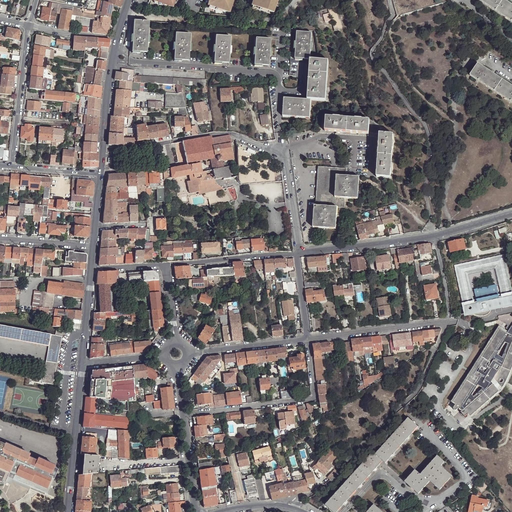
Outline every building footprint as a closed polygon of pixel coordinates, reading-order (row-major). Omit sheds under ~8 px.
[(110,18),(113,5),(108,3),(104,2),(101,1),(100,0),(98,0),(96,11),(85,9),(84,14),(94,16),(98,16),(101,17),(110,18)] [(147,0),(171,8),(173,0),(147,0)] [(209,0),(207,6),(230,13),(233,0),(209,0)] [(253,0),(251,6),(274,14),(278,0),(253,0)] [(511,5),(504,0),(478,0),(511,22),(511,5)] [(52,6),(53,3),(50,3),(49,9),(43,8),(41,19),(49,21),(51,11),(52,6)] [(72,16),(74,7),(59,4),(58,7),(57,13),(61,14),(59,26),(58,29),(68,31),(69,28),(72,16)] [(80,12),(80,9),(74,7),(72,16),(76,16),(79,17),(79,15),(81,15),(81,14),(79,14),(80,12)] [(51,11),(49,21),(55,22),(56,19),(57,13),(51,11)] [(332,20),(329,12),(323,14),(326,22),(332,20)] [(108,35),(110,18),(101,17),(101,23),(97,22),(93,21),(92,33),(108,35)] [(149,22),(134,21),(132,43),(132,52),(147,52),(149,22)] [(7,29),(6,38),(12,39),(18,40),(19,40),(20,33),(19,31),(7,29)] [(312,33),(297,32),(296,59),(310,60),(310,59),(312,33)] [(175,33),(174,60),(189,61),(190,34),(175,33)] [(35,44),(48,47),(48,45),(47,45),(48,37),(36,35),(35,44)] [(215,36),(214,62),(229,63),(231,37),(215,36)] [(85,47),(86,38),(74,37),(73,50),(84,51),(85,47)] [(97,47),(98,39),(86,38),(85,47),(100,48),(99,54),(98,58),(100,58),(101,52),(102,48),(101,48),(101,47),(97,47)] [(256,38),(254,65),(269,66),(271,39),(256,38)] [(111,40),(98,39),(97,47),(101,47),(101,48),(102,48),(101,52),(109,53),(111,40)] [(59,49),(62,49),(63,45),(69,46),(69,42),(57,40),(56,44),(59,44),(58,49),(59,49)] [(48,58),(49,58),(50,48),(35,45),(33,55),(48,58)] [(48,58),(33,55),(32,67),(43,69),(49,70),(50,62),(48,62),(48,58)] [(308,100),(311,100),(329,101),(330,87),(327,87),(329,60),(310,59),(310,60),(308,100)] [(105,71),(107,62),(97,61),(96,69),(102,70),(105,71)] [(511,86),(500,78),(496,76),(492,73),(487,70),(478,63),(470,75),(484,85),(488,87),(492,90),(511,103),(511,86)] [(43,69),(32,67),(31,77),(53,80),(58,80),(58,75),(53,74),(53,76),(47,75),(47,73),(43,73),(43,70),(43,69)] [(85,84),(89,85),(100,87),(102,70),(96,69),(83,67),(82,76),(81,84),(85,84)] [(115,80),(117,81),(119,81),(134,82),(135,75),(135,70),(122,68),(121,72),(116,71),(115,80)] [(0,86),(10,88),(11,88),(13,88),(15,76),(3,74),(0,74),(0,77),(1,76),(2,76),(1,85),(0,85),(0,86)] [(144,83),(175,85),(180,85),(185,85),(201,87),(205,87),(205,86),(205,80),(193,79),(135,75),(134,82),(139,82),(144,83)] [(53,80),(31,77),(30,89),(41,90),(50,91),(51,87),(53,80)] [(119,81),(118,90),(139,91),(139,82),(134,82),(119,81)] [(101,100),(102,87),(100,87),(89,85),(87,97),(101,100)] [(0,86),(0,94),(9,95),(10,88),(0,86)] [(219,89),(220,102),(231,101),(230,90),(234,90),(234,94),(243,94),(243,87),(229,87),(229,89),(219,89)] [(262,88),(252,89),(252,94),(253,102),(258,102),(263,101),(262,88)] [(65,93),(50,91),(41,90),(40,99),(64,102),(64,101),(65,93)] [(115,90),(114,107),(134,108),(135,107),(136,93),(139,93),(139,91),(118,90),(115,90)] [(165,108),(181,108),(185,108),(184,102),(182,95),(182,93),(181,92),(177,93),(176,93),(166,92),(165,108)] [(80,96),(80,95),(74,94),(65,93),(64,101),(78,103),(78,104),(79,104),(80,96)] [(84,97),(80,96),(79,104),(79,108),(85,109),(86,105),(88,105),(88,109),(100,112),(101,100),(87,97),(84,97)] [(308,100),(284,98),(283,117),(310,118),(311,100),(308,100)] [(27,111),(46,112),(46,110),(40,110),(40,102),(28,101),(27,111)] [(211,120),(211,114),(210,110),(207,111),(206,106),(206,105),(205,105),(204,102),(195,103),(193,104),(193,106),(198,122),(211,120)] [(72,106),(73,104),(64,103),(62,112),(68,113),(69,106),(72,106)] [(262,104),(262,103),(258,103),(258,106),(255,106),(256,112),(259,112),(259,110),(266,109),(265,104),(264,104),(262,104)] [(114,107),(113,116),(124,117),(124,118),(128,119),(128,118),(129,110),(134,110),(134,108),(114,107)] [(99,118),(100,112),(88,109),(85,109),(79,108),(78,114),(82,115),(84,115),(99,118)] [(0,109),(0,116),(1,116),(8,117),(8,115),(10,115),(10,111),(0,109)] [(99,126),(99,118),(84,115),(83,125),(86,125),(99,126)] [(187,132),(188,136),(192,135),(190,127),(187,115),(184,115),(185,118),(183,118),(183,117),(172,117),(172,126),(174,126),(174,127),(184,127),(185,127),(185,132),(187,131),(187,132)] [(262,125),(269,124),(268,115),(261,116),(262,125)] [(111,116),(110,133),(125,134),(132,134),(137,135),(137,126),(136,124),(136,123),(130,123),(129,128),(124,127),(124,125),(124,118),(124,117),(113,116),(111,116)] [(137,126),(137,135),(137,141),(148,139),(146,124),(146,121),(146,116),(143,116),(143,125),(137,126)] [(369,133),(379,134),(380,127),(369,126),(370,120),(326,117),(325,131),(369,134),(369,133)] [(146,124),(148,139),(158,138),(156,125),(152,126),(152,124),(151,125),(151,126),(148,127),(147,124),(147,122),(146,121),(146,124)] [(9,123),(0,122),(0,125),(0,133),(7,134),(9,123)] [(98,135),(99,126),(86,125),(86,129),(80,128),(80,124),(77,124),(77,128),(76,134),(81,134),(98,135)] [(167,124),(156,125),(158,138),(169,136),(167,124)] [(22,127),(21,138),(27,138),(27,141),(32,141),(34,129),(31,128),(31,125),(25,125),(25,128),(22,127)] [(38,140),(52,141),(53,129),(39,128),(38,140)] [(53,129),(52,141),(63,143),(64,130),(53,129)] [(109,144),(122,145),(123,138),(123,135),(125,135),(125,134),(110,133),(109,144)] [(97,143),(98,135),(81,134),(81,136),(85,137),(85,143),(97,144),(97,143)] [(394,135),(379,134),(377,177),(391,178),(394,135)] [(182,141),(187,163),(211,158),(215,157),(215,155),(221,154),(222,160),(234,159),(232,149),(232,146),(231,140),(231,139),(230,138),(230,135),(212,139),(211,137),(182,141)] [(99,143),(97,143),(97,144),(85,143),(84,143),(84,148),(79,148),(79,147),(77,147),(77,142),(75,142),(74,151),(77,152),(79,152),(79,153),(80,153),(99,153),(99,143)] [(74,151),(64,150),(62,163),(73,164),(73,163),(74,151)] [(98,167),(99,153),(80,153),(80,159),(83,159),(83,168),(98,167)] [(215,157),(211,158),(211,160),(200,162),(202,172),(213,170),(215,179),(223,177),(223,179),(230,178),(228,166),(223,167),(222,160),(221,154),(215,155),(215,157)] [(200,162),(187,165),(169,169),(170,174),(172,174),(173,178),(190,175),(194,174),(195,179),(197,187),(198,192),(203,191),(203,189),(207,188),(207,189),(209,188),(209,190),(224,187),(219,185),(214,183),(215,180),(215,179),(213,170),(202,172),(200,162)] [(318,167),(314,227),(334,229),(335,216),(344,216),(344,211),(346,211),(346,210),(344,210),(345,198),(356,199),(357,177),(346,176),(347,169),(318,167)] [(163,170),(163,172),(164,181),(173,178),(172,174),(170,174),(169,169),(163,170)] [(163,172),(145,173),(146,191),(147,191),(147,186),(156,186),(157,191),(157,202),(165,202),(164,181),(163,172)] [(116,200),(129,199),(128,173),(109,174),(106,188),(106,192),(116,192),(116,189),(119,189),(119,194),(116,195),(116,200)] [(128,173),(129,199),(137,198),(137,188),(136,173),(128,173)] [(136,173),(137,188),(142,188),(142,193),(146,193),(146,191),(145,173),(136,173)] [(30,176),(21,175),(20,185),(20,186),(25,186),(29,186),(30,176)] [(41,177),(30,176),(29,186),(29,189),(32,189),(36,189),(40,190),(40,187),(41,177)] [(90,178),(73,176),(72,179),(75,180),(78,180),(77,184),(77,188),(77,191),(73,190),(71,190),(71,193),(71,195),(76,195),(89,197),(93,197),(94,185),(91,181),(90,181),(90,178)] [(51,178),(41,177),(40,187),(43,188),(50,188),(51,178)] [(233,200),(232,196),(233,195),(233,191),(229,191),(229,188),(224,188),(225,201),(233,200)] [(76,195),(71,195),(70,201),(70,202),(81,203),(84,203),(88,203),(89,197),(76,195)] [(57,200),(49,199),(48,206),(48,208),(56,209),(57,200)] [(105,200),(104,212),(117,211),(129,211),(129,208),(129,207),(127,207),(128,209),(126,209),(126,202),(129,202),(129,199),(116,200),(105,200)] [(66,201),(57,200),(56,209),(66,210),(66,201)] [(15,207),(8,207),(7,214),(7,215),(18,216),(19,208),(15,207)] [(129,212),(129,222),(138,221),(137,208),(129,208),(129,211),(129,212)] [(394,221),(391,214),(387,215),(386,210),(380,212),(381,217),(383,224),(394,221)] [(71,215),(71,213),(63,212),(53,211),(48,211),(47,218),(46,222),(46,223),(51,224),(52,220),(56,221),(57,213),(63,214),(63,215),(71,216),(71,215)] [(103,223),(117,222),(117,214),(117,211),(104,212),(103,223)] [(117,214),(117,222),(129,222),(129,212),(123,213),(122,214),(117,214)] [(32,222),(40,222),(40,217),(42,217),(42,215),(33,214),(33,216),(32,222)] [(383,224),(381,217),(381,219),(372,222),(374,233),(379,232),(377,226),(383,224)] [(90,227),(91,219),(76,218),(75,226),(90,227)] [(18,222),(17,232),(24,232),(25,222),(21,221),(21,219),(18,219),(18,222)] [(156,230),(166,229),(166,219),(156,219),(156,230)] [(374,233),(372,222),(364,224),(366,238),(367,238),(366,235),(374,233)] [(366,238),(364,224),(357,226),(360,240),(366,238)] [(65,227),(55,226),(49,226),(48,234),(53,235),(59,235),(60,232),(65,233),(65,228),(65,227)] [(89,237),(90,227),(75,226),(75,228),(75,232),(74,237),(88,238),(89,237)] [(136,239),(136,241),(145,241),(146,229),(146,228),(137,229),(136,239)] [(124,229),(118,230),(117,235),(114,235),(114,239),(116,239),(117,239),(120,238),(123,238),(128,238),(128,229),(124,229)] [(128,239),(136,239),(137,229),(128,229),(128,238),(128,239)] [(102,230),(101,239),(114,239),(114,235),(117,235),(118,230),(102,230)] [(461,239),(449,242),(451,252),(466,249),(463,239),(462,238),(461,238),(461,239)] [(101,239),(101,248),(115,248),(116,239),(114,239),(101,239)] [(252,251),(262,250),(263,250),(262,239),(251,240),(251,247),(252,251)] [(191,240),(182,241),(183,252),(192,252),(192,249),(191,240)] [(251,240),(250,240),(238,241),(239,248),(251,247),(251,240)] [(183,252),(182,241),(181,241),(181,243),(173,244),(173,253),(183,252)] [(144,245),(144,247),(143,259),(152,259),(152,253),(153,253),(153,242),(150,243),(149,243),(145,242),(144,245)] [(218,242),(201,243),(201,253),(219,252),(218,242)] [(429,243),(412,246),(414,260),(420,259),(420,255),(431,253),(429,243)] [(173,257),(173,255),(173,253),(173,244),(172,244),(171,245),(161,246),(161,251),(162,251),(163,257),(173,257)] [(399,247),(397,248),(398,254),(399,263),(414,261),(414,260),(412,246),(408,246),(409,249),(400,251),(399,247)] [(13,247),(6,247),(4,258),(9,259),(9,257),(12,257),(13,247)] [(21,248),(13,247),(12,257),(11,263),(19,263),(21,248)] [(28,249),(21,248),(19,263),(19,264),(24,264),(24,262),(27,262),(28,249)] [(101,248),(100,256),(120,255),(120,249),(118,249),(115,249),(115,248),(101,248)] [(36,249),(28,249),(27,262),(27,265),(34,266),(35,263),(35,259),(36,249)] [(43,250),(36,249),(35,259),(35,263),(42,264),(42,259),(43,256),(43,250)] [(85,254),(73,253),(69,253),(68,258),(66,258),(65,262),(70,262),(87,264),(87,256),(85,254)] [(125,255),(125,264),(134,263),(135,254),(125,255)] [(99,265),(125,264),(125,255),(123,255),(121,255),(120,255),(100,256),(99,265)] [(319,256),(317,256),(318,267),(318,271),(318,272),(331,271),(330,266),(327,266),(326,257),(329,257),(329,255),(323,255),(323,257),(320,257),(319,256)] [(388,255),(376,257),(377,270),(391,268),(388,255)] [(511,296),(511,294),(504,296),(503,294),(511,292),(503,255),(455,266),(463,303),(471,301),(472,303),(465,307),(466,310),(468,313),(472,315),(475,316),(479,316),(483,316),(486,314),(489,312),(491,308),(494,308),(501,307),(501,306),(511,303),(511,296)] [(317,256),(315,256),(315,258),(307,258),(308,268),(318,267),(317,256)] [(366,269),(364,257),(351,259),(353,271),(366,269)] [(265,268),(265,276),(273,276),(276,276),(274,259),(264,260),(265,268)] [(285,259),(274,259),(276,276),(277,275),(277,274),(277,272),(276,268),(286,267),(285,259)] [(414,260),(414,261),(418,282),(435,279),(434,274),(423,276),(421,263),(420,259),(414,260)] [(254,266),(256,269),(265,268),(264,260),(253,261),(254,266)] [(423,276),(434,274),(432,262),(432,261),(421,263),(423,276)] [(86,270),(87,264),(70,262),(69,269),(82,270),(86,270)] [(243,262),(232,262),(233,268),(234,275),(234,276),(245,275),(243,265),(243,262)] [(175,267),(176,278),(191,277),(189,265),(175,267)] [(62,268),(53,268),(53,276),(59,276),(61,276),(65,276),(82,276),(85,276),(86,270),(82,270),(69,269),(66,268),(62,268)] [(233,268),(207,269),(206,270),(207,277),(234,275),(233,268)] [(109,283),(112,283),(114,283),(116,283),(115,271),(98,272),(97,284),(99,284),(109,283)] [(148,281),(159,280),(158,275),(153,271),(118,274),(119,283),(130,282),(148,281)] [(207,277),(202,277),(192,277),(192,279),(193,288),(204,287),(204,280),(208,280),(208,277),(207,277)] [(160,295),(159,280),(148,281),(149,286),(150,298),(152,310),(162,309),(160,295)] [(15,309),(15,290),(14,290),(14,282),(0,281),(0,305),(1,306),(1,315),(15,316),(15,313),(19,313),(19,309),(15,309)] [(62,295),(63,284),(48,282),(47,290),(46,293),(54,294),(62,295)] [(83,299),(84,285),(64,282),(63,284),(62,295),(83,299)] [(101,312),(111,312),(109,283),(99,284),(101,312)] [(424,286),(426,299),(429,298),(430,299),(438,297),(437,289),(436,289),(435,284),(424,286)] [(334,286),(334,287),(335,296),(344,295),(343,286),(337,287),(337,286),(334,286)] [(305,290),(307,303),(326,301),(326,299),(324,291),(314,292),(313,290),(305,290)] [(33,307),(39,307),(41,292),(34,291),(32,307),(33,307)] [(49,308),(52,309),(54,294),(46,293),(43,292),(41,292),(39,307),(49,308)] [(199,301),(209,304),(213,294),(205,292),(204,295),(201,294),(192,294),(192,300),(199,301)] [(287,316),(293,315),(294,315),(291,299),(290,300),(290,297),(282,297),(282,301),(281,301),(284,316),(287,316)] [(389,305),(388,297),(376,299),(378,307),(380,318),(391,316),(389,305)] [(242,333),(238,302),(221,304),(222,309),(220,309),(221,318),(225,342),(243,340),(242,333)] [(68,319),(69,311),(55,309),(55,312),(54,318),(61,318),(65,319),(68,319)] [(164,326),(162,309),(152,310),(148,310),(149,319),(150,328),(150,331),(148,331),(149,339),(154,338),(153,330),(154,330),(155,338),(164,326)] [(81,320),(82,312),(69,311),(68,319),(69,319),(71,319),(73,320),(77,320),(81,320)] [(93,318),(105,319),(111,319),(111,316),(111,315),(131,315),(131,311),(113,312),(111,312),(101,312),(94,313),(93,318)] [(61,318),(60,327),(64,327),(65,321),(68,322),(72,323),(81,324),(81,320),(77,320),(73,320),(71,319),(69,319),(68,319),(65,319),(61,318)] [(93,318),(92,330),(104,331),(105,319),(93,318)] [(273,336),(283,335),(281,320),(280,320),(280,325),(278,325),(278,323),(274,324),(275,326),(272,326),(273,336)] [(0,337),(49,346),(51,334),(0,324),(0,337)] [(205,325),(198,338),(205,345),(214,330),(205,325)] [(511,326),(508,333),(500,328),(453,402),(456,404),(454,407),(454,408),(454,409),(455,410),(456,410),(456,411),(457,411),(457,410),(459,407),(463,411),(461,412),(465,417),(468,415),(470,417),(504,388),(511,368),(511,326)] [(434,330),(423,332),(423,342),(431,341),(431,338),(434,338),(434,334),(434,330)] [(423,342),(423,332),(413,333),(413,341),(413,342),(421,341),(422,343),(423,343),(423,342)] [(414,349),(413,342),(411,342),(411,341),(410,333),(402,334),(403,349),(403,351),(414,349)] [(49,346),(42,383),(53,385),(56,372),(57,364),(62,337),(61,336),(55,335),(51,334),(49,346)] [(397,349),(403,349),(402,334),(393,335),(394,350),(397,350),(397,349)] [(381,336),(371,337),(372,347),(374,347),(375,348),(377,348),(377,351),(382,351),(382,344),(381,336)] [(372,347),(371,337),(362,339),(363,348),(370,347),(371,350),(371,353),(373,352),(373,351),(372,347)] [(363,348),(362,339),(352,340),(354,357),(355,356),(354,352),(359,352),(360,356),(364,355),(363,351),(363,348)] [(109,346),(111,356),(134,353),(133,343),(130,343),(126,343),(126,341),(120,342),(121,344),(109,346)] [(135,342),(133,342),(133,343),(134,353),(145,352),(152,343),(149,341),(135,342)] [(335,348),(335,342),(319,344),(320,353),(328,352),(327,349),(335,348)] [(345,364),(353,362),(351,342),(342,343),(345,364)] [(103,344),(91,344),(90,358),(103,357),(103,349),(103,344)] [(317,381),(323,380),(322,369),(321,362),(320,353),(319,344),(313,345),(317,381)] [(286,357),(285,347),(275,349),(276,358),(286,357)] [(276,358),(275,349),(265,350),(267,362),(277,361),(276,358)] [(257,363),(267,362),(265,350),(255,351),(257,363)] [(257,366),(257,363),(255,351),(246,352),(247,364),(252,363),(253,367),(257,366)] [(237,365),(247,364),(246,352),(235,353),(236,360),(237,365)] [(303,354),(297,355),(297,357),(287,358),(288,370),(293,369),(293,371),(295,372),(298,371),(300,370),(300,368),(304,368),(303,354)] [(202,362),(197,368),(208,376),(212,370),(220,358),(220,355),(206,357),(202,362)] [(385,369),(395,368),(393,357),(383,358),(385,369)] [(146,364),(132,366),(133,378),(147,376),(154,381),(159,374),(146,364)] [(376,379),(376,376),(376,375),(369,377),(368,365),(365,366),(366,371),(368,385),(376,379)] [(92,375),(91,379),(103,379),(114,379),(114,381),(133,378),(132,366),(96,370),(92,375)] [(203,382),(208,376),(197,368),(190,378),(196,382),(195,383),(196,384),(197,383),(199,385),(202,381),(203,382)] [(368,385),(366,371),(363,371),(364,376),(362,376),(363,383),(364,385),(360,387),(358,388),(358,392),(368,385)] [(385,374),(385,371),(376,376),(376,379),(385,374)] [(224,383),(235,382),(234,373),(223,374),(224,383)] [(269,385),(279,384),(278,377),(269,378),(269,385)] [(91,379),(90,398),(96,398),(125,401),(127,401),(130,401),(136,401),(135,393),(134,386),(133,378),(114,381),(114,379),(103,379),(91,379)] [(270,389),(269,385),(269,378),(259,379),(259,380),(259,382),(260,392),(261,394),(263,393),(265,392),(264,390),(270,389)] [(318,394),(325,393),(323,380),(317,381),(318,394)] [(174,408),(171,383),(167,384),(168,388),(160,389),(161,400),(153,401),(152,395),(145,396),(146,402),(153,402),(154,408),(162,407),(162,409),(174,408)] [(281,399),(291,398),(290,390),(280,391),(280,393),(281,399)] [(226,403),(241,402),(240,391),(229,393),(225,394),(226,403)] [(196,394),(196,395),(198,405),(210,404),(210,403),(213,403),(212,393),(209,393),(209,392),(196,394)] [(323,411),(327,411),(325,393),(318,394),(319,402),(319,406),(323,406),(323,407),(323,411)] [(86,397),(83,427),(101,429),(101,426),(128,429),(128,418),(91,415),(95,412),(96,398),(90,398),(86,397)] [(125,401),(96,398),(95,412),(91,415),(128,418),(128,416),(97,413),(98,401),(125,403),(125,401)] [(307,417),(304,410),(303,406),(297,407),(302,421),(307,419),(307,417)] [(253,410),(226,413),(227,419),(240,418),(241,420),(243,420),(244,424),(255,422),(253,410)] [(279,420),(278,420),(279,429),(286,428),(285,425),(294,424),(293,411),(278,412),(279,420)] [(192,417),(193,426),(201,425),(206,425),(212,424),(211,414),(200,416),(192,417)] [(415,423),(412,421),(409,418),(376,454),(373,452),(325,505),(332,511),(337,511),(353,494),(368,477),(383,461),(385,463),(401,446),(418,427),(415,423)] [(201,425),(193,426),(195,437),(202,436),(202,433),(201,425)] [(119,440),(129,441),(128,431),(118,431),(119,440)] [(80,454),(84,454),(98,456),(99,444),(96,443),(96,438),(87,437),(87,432),(82,432),(80,454)] [(174,437),(162,438),(162,442),(163,448),(168,448),(168,449),(175,448),(175,447),(175,446),(174,438),(174,437)] [(119,447),(119,440),(110,439),(109,447),(119,447)] [(38,457),(37,459),(29,456),(30,453),(5,442),(5,443),(2,442),(0,440),(0,484),(2,484),(3,482),(5,483),(5,482),(7,477),(11,479),(26,486),(30,487),(37,490),(44,493),(46,494),(50,485),(54,476),(52,476),(56,467),(54,466),(55,464),(51,462),(38,457)] [(129,459),(129,441),(119,440),(119,447),(119,458),(129,459)] [(315,458),(309,441),(307,443),(313,460),(315,458)] [(146,458),(157,458),(156,443),(154,444),(154,445),(146,446),(146,458)] [(226,447),(225,444),(214,445),(215,450),(219,449),(220,457),(225,456),(227,466),(229,465),(227,454),(226,454),(226,450),(224,450),(224,448),(226,447)] [(260,448),(263,460),(267,459),(267,457),(271,455),(268,446),(260,448)] [(235,452),(227,454),(229,465),(230,470),(231,474),(232,477),(233,482),(235,489),(237,500),(237,501),(238,501),(244,501),(243,499),(243,495),(237,472),(251,468),(247,450),(247,448),(246,448),(235,452)] [(258,461),(263,460),(260,448),(251,451),(253,460),(258,459),(258,461)] [(337,456),(330,448),(322,457),(329,464),(337,456)] [(84,454),(82,474),(90,473),(93,473),(97,473),(98,465),(100,465),(100,463),(98,463),(98,456),(84,454)] [(440,490),(452,476),(441,466),(445,462),(438,456),(420,475),(415,470),(405,482),(418,494),(430,481),(440,490)] [(329,464),(322,457),(318,461),(317,461),(325,468),(329,464)] [(211,461),(198,463),(199,470),(212,468),(211,461)] [(328,470),(325,468),(317,461),(314,465),(313,465),(311,467),(313,469),(315,471),(317,468),(324,474),(328,470)] [(161,474),(181,472),(181,465),(160,467),(161,474)] [(160,467),(145,468),(146,476),(161,474),(160,467)] [(221,472),(220,467),(212,468),(199,470),(201,487),(215,485),(223,484),(221,472)] [(277,481),(282,480),(279,470),(279,469),(264,473),(265,476),(273,474),(274,478),(276,478),(277,481)] [(330,480),(336,471),(335,469),(327,477),(330,480)] [(307,485),(314,483),(315,482),(312,472),(311,472),(304,474),(306,479),(307,485)] [(78,475),(77,487),(87,487),(89,487),(90,480),(91,480),(91,477),(90,477),(90,473),(82,474),(78,475)] [(253,476),(252,473),(251,473),(251,475),(246,476),(247,479),(243,480),(246,495),(247,498),(258,497),(253,476)] [(121,478),(120,475),(110,476),(111,487),(127,485),(127,478),(122,478),(121,478)] [(259,475),(253,476),(258,497),(258,501),(265,500),(259,475)] [(309,491),(309,490),(307,485),(306,479),(296,481),(295,476),(291,477),(292,480),(293,481),(296,494),(309,491)] [(286,496),(296,494),(293,481),(283,484),(286,496)] [(271,500),(286,496),(283,484),(283,483),(268,487),(270,496),(271,500)] [(157,491),(157,494),(163,494),(178,492),(177,484),(166,485),(167,491),(161,492),(161,490),(157,491)] [(215,485),(201,487),(203,507),(217,505),(215,485)] [(37,490),(30,487),(29,489),(32,491),(43,495),(44,494),(44,493),(37,490)] [(87,487),(77,487),(76,494),(78,494),(77,500),(89,501),(89,497),(86,497),(87,487)] [(141,496),(147,495),(148,495),(148,489),(143,489),(142,487),(140,487),(141,496)] [(237,500),(235,489),(228,491),(230,502),(237,500)] [(178,492),(163,494),(164,499),(166,499),(167,502),(179,501),(178,492)] [(479,511),(482,510),(483,509),(484,506),(486,507),(486,506),(487,505),(488,501),(478,498),(478,497),(472,495),(468,511),(479,511)] [(76,500),(75,509),(90,511),(91,501),(89,501),(77,500),(76,500)] [(180,505),(185,504),(185,501),(168,503),(169,511),(183,511),(183,507),(180,507),(179,504),(180,504),(180,505)]
